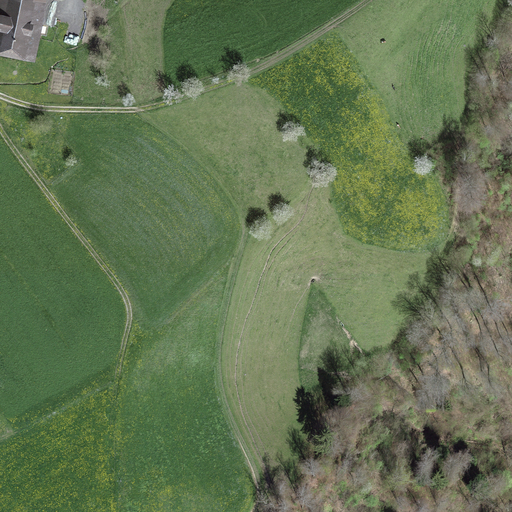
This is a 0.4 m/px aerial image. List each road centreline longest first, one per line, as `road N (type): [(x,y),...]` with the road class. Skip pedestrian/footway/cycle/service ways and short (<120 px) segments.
road 1 (track): [(0,95),(45,107),(151,106),(260,68),(367,0)]
road 2 (track): [(0,127),(130,307),(110,437)]
